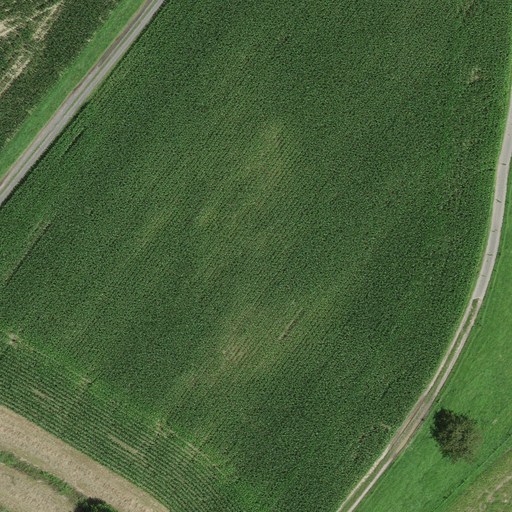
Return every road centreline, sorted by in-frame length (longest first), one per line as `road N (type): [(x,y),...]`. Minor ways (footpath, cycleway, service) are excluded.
road 1 (track): [(344,511),(412,422),(463,331),(488,262),(511,127)]
road 2 (track): [(154,0),(0,190)]
